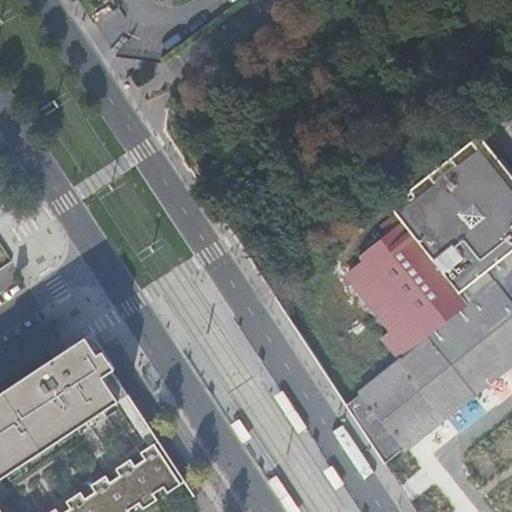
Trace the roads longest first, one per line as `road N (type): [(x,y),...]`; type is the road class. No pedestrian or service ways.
road 1 (primary): [(383,511),(43,0)]
road 2 (primary): [(100,253),(267,511)]
road 3 (primary): [(0,101),(100,253)]
road 4 (residential): [(0,321),(100,253)]
